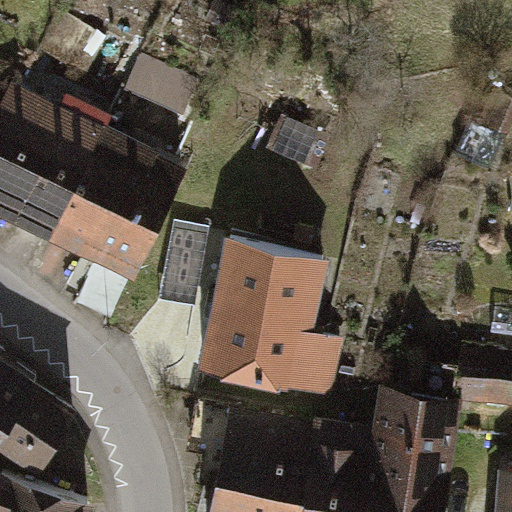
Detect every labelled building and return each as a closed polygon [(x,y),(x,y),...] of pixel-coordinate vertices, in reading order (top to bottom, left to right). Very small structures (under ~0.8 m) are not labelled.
[(10,84),(0,103),(0,208),(45,231),(97,128),(10,84)] [(511,128),(511,100),(496,94),(485,123),(510,133),(511,128)] [(188,174),(103,135),(51,235),(141,273),(188,174)] [(328,269),(233,248),(207,367),(326,393),(338,339),(314,334),(328,269)] [(511,358),(474,357),(472,397),(511,399),(511,358)] [(73,409),(0,363),(0,445),(0,444),(36,467),(73,409)] [(369,426),(315,417),(300,511),(438,511),(458,394),(376,381),(369,426)] [(288,511),(306,416),(224,401),(204,511),(288,511)] [(511,511),(511,473),(500,473),(498,511),(511,511)] [(84,511),(86,508),(0,481),(0,511),(84,511)]
